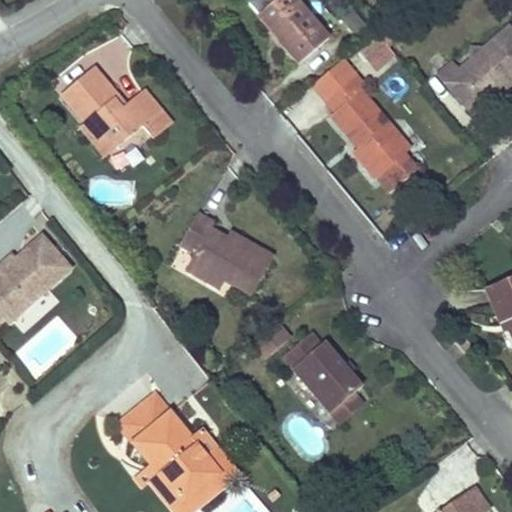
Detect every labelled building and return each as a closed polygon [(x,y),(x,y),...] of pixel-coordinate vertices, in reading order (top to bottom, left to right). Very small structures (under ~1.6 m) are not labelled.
[(294,0),(275,0),(256,16),(298,64),(327,39),(294,0)] [(380,27),(373,33),(384,46),(391,41),(380,27)] [(467,64),(462,68),(456,73),(449,66),(436,77),(471,117),(497,94),(493,89),(504,80),(508,84),(511,80),(511,34),(507,29),(488,45),(480,52),(479,65),(467,64)] [(384,46),(373,33),(354,49),(366,62),(384,46)] [(461,56),(462,68),(467,64),(479,65),(480,52),(488,45),(475,44),(461,56)] [(330,116),(352,141),(358,136),(363,143),(357,148),(352,153),(374,179),(376,178),(390,193),(417,170),(404,154),(408,150),(359,93),(364,89),(344,65),(315,91),(324,101),(334,113),(330,116)] [(61,95),(84,123),(98,138),(105,132),(117,147),(140,127),(151,140),(170,125),(141,91),(124,106),(118,111),(109,100),(115,95),(92,69),(61,95)] [(493,89),(497,94),(509,95),(508,84),(504,80),(493,89)] [(124,106),(115,95),(109,100),(118,111),(124,106)] [(98,138),(84,123),(79,127),(104,157),(117,147),(105,132),(98,138)] [(358,136),(352,141),(357,148),(363,143),(358,136)] [(185,273),(206,284),(216,267),(228,274),(254,290),(271,259),(235,238),(231,244),(208,231),(212,225),(197,217),(180,247),(195,256),(185,273)] [(68,270),(39,238),(13,261),(0,272),(0,318),(6,325),(68,270)] [(0,272),(13,261),(9,256),(0,264),(0,272)] [(216,267),(206,284),(219,291),(228,274),(216,267)] [(511,278),(484,289),(498,325),(504,323),(508,331),(511,341),(511,278)] [(504,323),(498,325),(502,333),(508,331),(504,323)] [(278,326),(254,346),(265,360),(289,339),(278,326)] [(281,357),(328,414),(351,396),(360,389),(322,343),(318,347),(309,335),(281,357)] [(470,349),(461,337),(453,344),(463,355),(470,349)] [(118,426),(132,445),(170,415),(155,396),(118,426)] [(351,396),(328,414),(337,425),(360,407),(351,396)] [(170,415),(132,445),(153,470),(182,506),(219,477),(195,446),(170,415)] [(182,506),(153,470),(136,483),(141,491),(149,485),(170,511),(188,511),(233,476),(204,439),(195,446),(219,477),(182,506)] [(487,511),(488,511),(472,489),(437,511),(487,511)]
